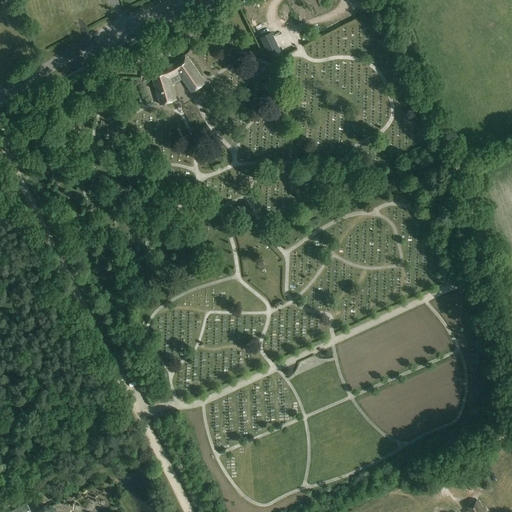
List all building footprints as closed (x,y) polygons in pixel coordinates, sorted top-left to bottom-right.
[(271,60),(282,54),(271,33),(260,38),(271,60)] [(150,72),(156,92),(160,105),(175,100),(171,86),(182,80),(191,92),(204,83),(185,55),(172,64),(165,68),(150,72)] [(466,480),(472,491),(481,486),(476,475),(466,480)] [(467,506),(469,510),(465,511),(484,511),(478,500),(467,506)] [(32,511),(27,502),(8,511),(32,511)]
